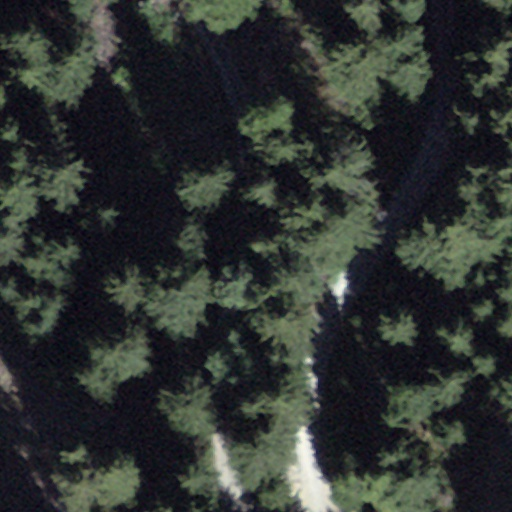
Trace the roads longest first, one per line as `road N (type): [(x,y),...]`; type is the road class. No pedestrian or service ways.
road 1 (track): [(452,0),(424,145),(383,200),(298,366),(294,477),(274,511)]
road 2 (track): [(241,511),(228,502),(222,480),(208,357),(238,132),(176,23),(175,0)]
